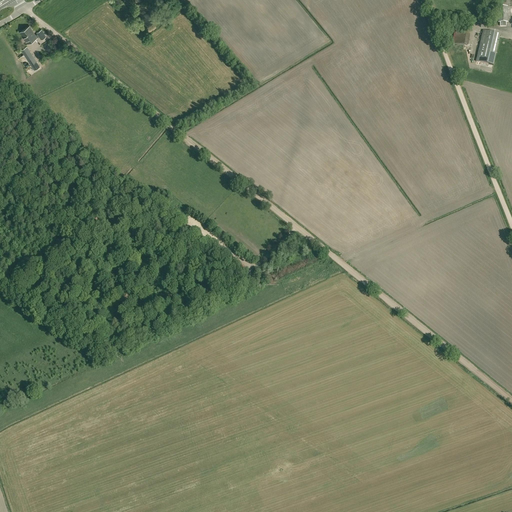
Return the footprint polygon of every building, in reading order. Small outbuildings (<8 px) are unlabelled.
[(507,7),(498,8),(498,23),(508,22),(507,7)] [(28,44),(37,38),(30,26),(20,32),(28,44)] [(37,32),(41,39),(46,36),(41,30),(37,32)] [(493,65),(500,35),(483,31),(476,62),(493,65)] [(34,70),(40,66),(27,46),(21,50),(34,70)] [(245,268),(230,256),(225,262),(240,274),(245,268)]
